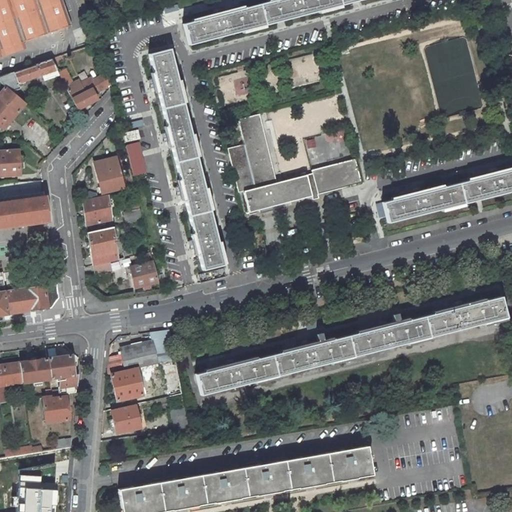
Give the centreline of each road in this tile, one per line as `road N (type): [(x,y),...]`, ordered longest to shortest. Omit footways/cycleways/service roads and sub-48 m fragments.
road 1 (unclassified): [(511,225),(196,306),(96,322)]
road 2 (residential): [(75,324),(57,167),(112,107)]
road 3 (unclassified): [(96,322),(83,511)]
